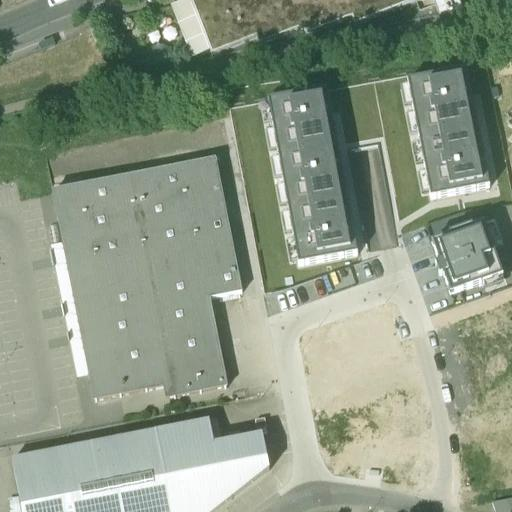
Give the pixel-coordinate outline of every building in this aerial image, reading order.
[(187,0),(170,7),(191,59),(209,52),(211,56),(256,38),(259,46),(303,28),(306,36),(351,18),(354,26),(419,0),(187,0)] [(466,73),(408,84),(419,142),(477,131),(466,73)] [(268,104),(278,158),(336,147),(326,93),(268,104)] [(477,131),(419,142),(431,201),(489,190),(477,131)] [(278,158),(288,213),(347,202),(336,147),(278,158)] [(214,162),(52,194),(94,404),(163,390),(166,403),(226,391),(209,302),(242,296),(241,293),(241,294),(214,162)] [(347,202),(288,213),(298,268),(357,257),(347,202)] [(443,277),(450,298),(502,280),(484,227),(473,231),(472,229),(448,237),(449,239),(432,245),(439,265),(435,267),(439,278),(443,277)] [(208,423),(11,463),(20,511),(145,511),(137,464),(212,447),(208,423)] [(212,447),(137,464),(145,511),(218,511),(269,474),(262,439),(212,447)] [(511,511),(511,501),(492,506),(493,511),(511,511)]
